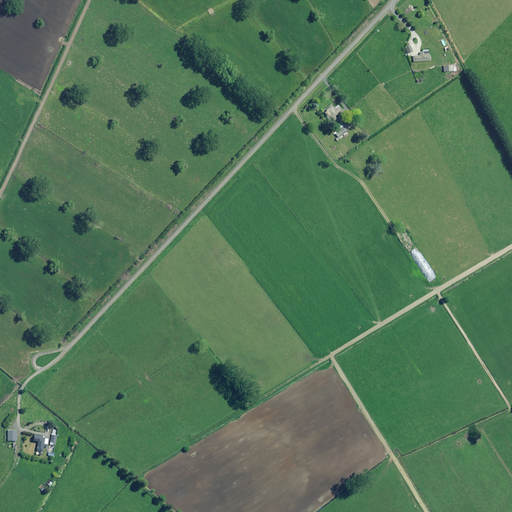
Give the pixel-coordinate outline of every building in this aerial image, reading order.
[(423,53),(428,53),(428,49),(420,50),(420,52),(419,52),(419,53),(419,56),(412,56),(412,62),(430,61),(430,54),(423,54),(423,53)] [(334,109),(331,105),(323,112),(327,117),(329,115),(334,121),(337,118),(335,116),(342,110),(338,105),(334,109)] [(347,134),(343,128),(335,133),(338,138),(343,134),(344,136),(347,134)] [(38,406),(29,397),(23,403),(33,412),(38,406)] [(16,441),(16,431),(7,431),(7,441),(16,441)] [(40,436),(34,435),(33,441),(38,442),(36,451),(42,452),(43,447),(46,447),(47,442),(44,442),(45,439),(40,438),(40,436)]
